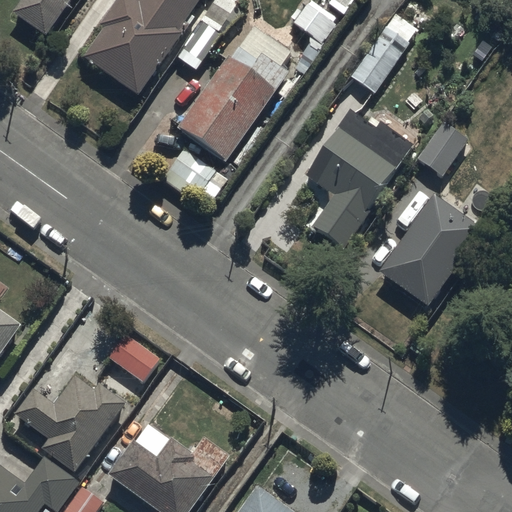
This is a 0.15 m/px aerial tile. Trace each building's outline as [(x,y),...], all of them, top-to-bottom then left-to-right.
[(27,0),(12,21),(43,44),(74,0),(27,0)] [(204,0),(129,0),(87,58),(140,96),(204,0)] [(216,38),(225,26),(232,31),(239,22),(237,10),(244,0),(222,0),(183,54),(200,67),(220,41),(216,38)] [(310,5),(292,29),(321,50),(335,30),(332,28),(335,23),(310,5)] [(418,34),(394,18),(350,83),(374,100),(418,34)] [(225,170),(276,97),(284,103),(294,89),(286,83),(288,80),(280,74),(290,60),(253,33),(229,67),(226,65),(177,136),(225,170)] [(408,153),(346,114),(284,211),(346,251),(408,153)] [(442,183),(468,146),(441,128),(416,165),(442,183)] [(184,154),(168,175),(211,206),(226,185),(184,154)] [(479,229),(437,197),(382,276),(427,305),(479,229)] [(0,313),(0,363),(24,330),(0,313)] [(109,360),(143,384),(160,360),(125,337),(109,360)] [(42,452),(75,476),(127,405),(100,386),(95,392),(77,379),(56,408),(35,393),(16,419),(49,443),(42,452)] [(109,480),(152,511),(190,511),(217,476),(171,443),(156,462),(134,446),(109,480)] [(0,511),(42,511),(45,508),(50,511),(59,511),(78,486),(44,462),(25,485),(0,467),(0,511)] [(241,511),(288,511),(257,490),(241,511)] [(67,511),(100,511),(105,506),(83,491),(67,511)]
